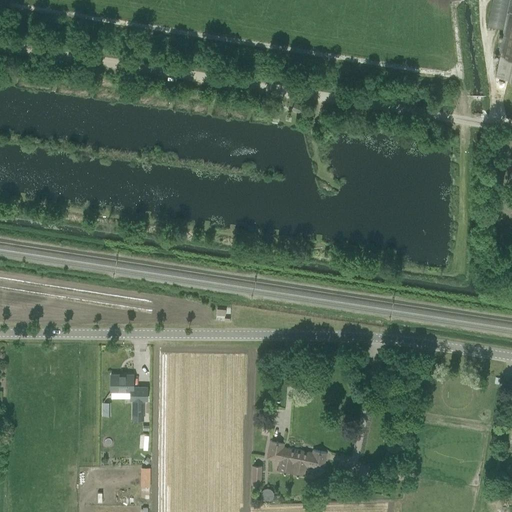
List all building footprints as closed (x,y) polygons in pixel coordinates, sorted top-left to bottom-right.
[(511,0),(508,0),(506,12),(510,12),(496,77),(511,80),(511,0)] [(130,401),(132,401),(131,420),(144,420),(144,401),(147,401),(148,386),(133,386),(133,375),(111,374),(111,391),(130,391),(130,401)] [(400,452),(403,433),(390,432),(389,439),(392,439),(391,443),(388,443),(387,450),(400,452)] [(323,468),(327,452),(313,450),(312,453),(283,447),(284,443),(270,440),(267,457),(279,460),(278,469),(303,475),(305,465),(323,468)] [(252,465),(251,484),(261,484),(262,466),(252,465)] [(140,466),(140,485),(149,486),(149,466),(140,466)]
